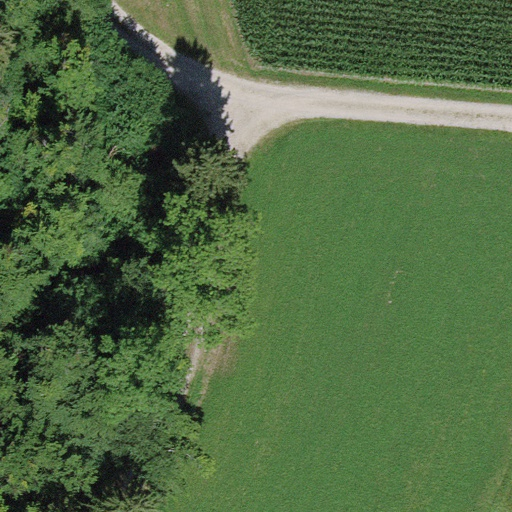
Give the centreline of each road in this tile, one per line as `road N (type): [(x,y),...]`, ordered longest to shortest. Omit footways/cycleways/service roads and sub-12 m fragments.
road 1 (track): [(95,0),(185,89),(235,111),(511,123)]
road 2 (track): [(111,511),(145,450),(191,306),(235,111)]
